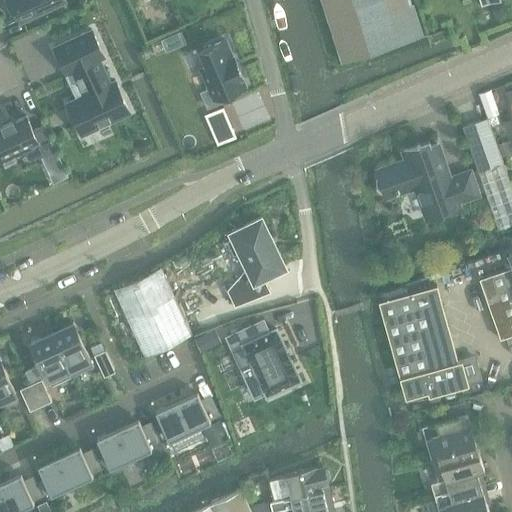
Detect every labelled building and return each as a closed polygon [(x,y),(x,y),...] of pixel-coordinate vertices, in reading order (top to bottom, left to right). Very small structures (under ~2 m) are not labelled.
[(4,0),(10,14),(16,12),(20,21),(65,1),(64,0),(4,0)] [(402,43),(424,36),(413,4),(409,5),(407,0),(323,0),(345,62),(370,54),(402,43)] [(81,135),(130,113),(115,80),(104,57),(92,29),(54,47),(66,74),(72,72),(82,95),(66,102),(69,109),(66,110),(72,122),(75,121),(81,135)] [(181,33),(174,36),(178,45),(185,42),(181,33)] [(233,56),(233,55),(226,39),(225,39),(225,40),(232,55),(233,56)] [(225,40),(200,51),(206,65),(200,68),(209,89),(201,92),(208,107),(220,102),(218,97),(245,86),(246,85),(242,78),(242,77),(243,77),(233,55),(233,56),(232,55),(225,40)] [(499,113),(491,89),(479,93),(487,117),(489,116),(499,113)] [(57,151),(45,125),(33,130),(26,116),(14,122),(13,119),(2,124),(3,127),(0,128),(0,158),(21,149),(37,142),(43,157),(57,151)] [(500,152),(489,116),(487,117),(464,124),(479,173),(496,228),(510,224),(511,223),(511,189),(504,165),(502,157),(500,152)] [(232,128),(214,136),(218,145),(236,137),(232,128)] [(21,149),(27,164),(43,157),(37,142),(21,149)] [(457,203),(479,196),(471,170),(449,177),(439,143),(423,148),(421,144),(405,149),(408,159),(378,168),(379,172),(377,176),(377,180),(378,184),(381,188),(384,190),(386,194),(416,184),(426,216),(458,206),(457,203)] [(511,147),(500,152),(502,157),(511,154),(511,147)] [(229,232),(232,237),(233,237),(231,232),(261,217),(285,266),(263,277),(263,278),(286,267),(261,216),(229,232)] [(241,254),(247,266),(246,267),(226,289),(234,305),(270,291),(263,278),(263,277),(285,266),(261,217),(231,232),(233,237),(232,237),(228,243),(233,254),(240,254),(241,254)] [(186,254),(176,260),(181,268),(191,262),(186,254)] [(145,356),(192,334),(160,266),(113,288),(145,356)] [(511,269),(481,280),(501,338),(511,334),(511,269)] [(380,299),(396,358),(399,367),(400,373),(407,397),(480,376),(474,353),(458,358),(437,284),(380,299)] [(73,322),(52,332),(58,345),(69,368),(90,358),(79,335),(73,322)] [(247,326),(226,336),(249,386),(260,381),(267,395),(299,380),(289,357),(285,350),(275,328),(253,338),(247,326)] [(215,331),(195,340),(201,351),(220,342),(215,331)] [(72,376),(69,368),(58,345),(52,332),(31,342),(36,355),(47,378),(51,386),(72,376)] [(115,371),(105,349),(94,355),(104,376),(115,371)] [(0,358),(0,400),(15,393),(5,369),(0,358)] [(36,366),(25,370),(31,384),(42,379),(36,366)] [(42,379),(31,384),(40,405),(51,400),(42,379)] [(30,410),(40,405),(31,384),(20,388),(30,410)] [(197,391),(156,411),(169,440),(170,439),(176,451),(204,438),(199,426),(211,420),(197,391)] [(471,422),(473,429),(476,428),(468,402),(448,407),(450,412),(451,416),(468,411),(468,412),(470,420),(471,422)] [(431,454),(432,459),(478,446),(476,440),(473,429),(471,422),(470,420),(468,412),(468,411),(451,416),(422,425),(425,435),(431,454)] [(110,467),(152,448),(139,419),(97,438),(110,467)] [(218,420),(203,428),(212,447),(227,440),(218,420)] [(163,444),(150,450),(156,464),(169,458),(163,444)] [(80,446),(38,465),(44,478),(38,481),(44,495),(50,492),(51,494),(93,475),(80,446)] [(480,451),(478,446),(432,459),(434,465),(438,479),(431,481),(435,495),(442,493),(480,482),(481,481),(480,480),(478,471),(477,470),(478,470),(479,470),(485,468),(480,451)] [(269,479),(273,500),(291,496),(301,493),(308,492),(322,489),(323,489),(329,488),(329,487),(328,483),(325,469),(324,464),(317,465),(303,468),(296,470),(286,472),(286,475),(269,479)] [(484,492),(485,496),(487,495),(479,470),(478,470),(477,470),(478,471),(480,480),(481,481),(481,482),(484,492)] [(21,473),(0,482),(0,511),(11,511),(34,502),(21,473)] [(440,511),(489,511),(489,509),(485,496),(484,492),(481,482),(481,481),(480,482),(442,493),(435,495),(438,506),(440,511)] [(293,505),(294,511),(298,511),(326,506),(333,504),(329,488),(323,489),(322,489),(308,492),(301,493),(291,496),(273,500),(274,501),(276,509),(293,505)] [(251,511),(249,507),(241,489),(205,506),(192,511),(251,511)] [(47,501),(38,505),(40,511),(51,511),(52,511),(47,501)] [(274,501),(249,507),(251,511),(273,511),(273,509),(276,509),(274,501)]
